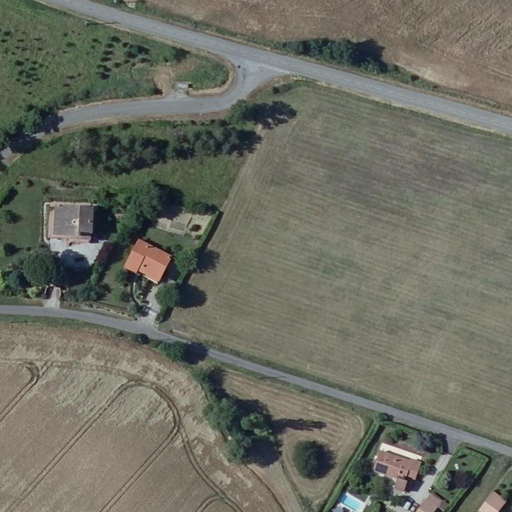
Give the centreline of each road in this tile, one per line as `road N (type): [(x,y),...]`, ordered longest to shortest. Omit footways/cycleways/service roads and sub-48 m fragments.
road 1 (unclassified): [(511,448),(125,317),(0,301)]
road 2 (unclassified): [(261,57),(226,100),(66,117),(0,153)]
road 3 (secondary): [(511,123),(261,57)]
road 4 (secondary): [(261,57),(66,0)]
